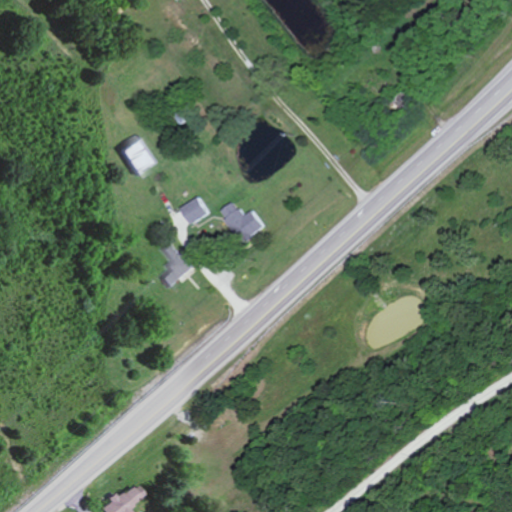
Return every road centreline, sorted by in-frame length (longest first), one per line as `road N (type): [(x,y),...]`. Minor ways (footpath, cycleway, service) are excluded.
road 1 (trunk): [(511,85),(262,320),(36,511)]
road 2 (residential): [(139,427),(511,335)]
